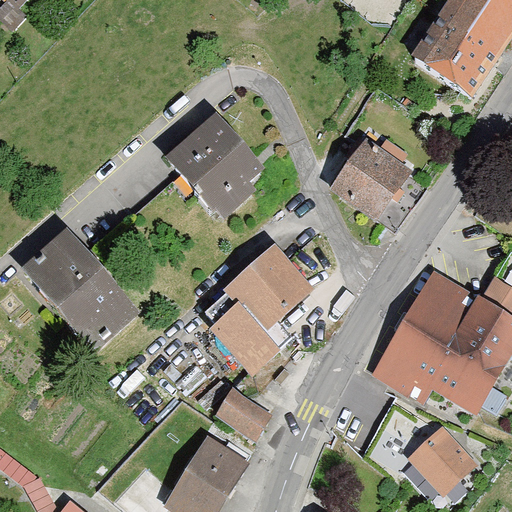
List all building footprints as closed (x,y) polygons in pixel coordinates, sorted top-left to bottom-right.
[(511,0),(450,0),(408,63),(470,104),(511,41),(511,0)] [(0,25),(12,37),(28,20),(9,3),(0,12),(0,25)] [(262,177),(210,120),(162,164),(222,229),(256,198),(248,189),(262,177)] [(362,146),(328,197),(375,228),(410,177),(362,146)] [(62,237),(17,275),(91,361),(135,324),(62,237)] [(277,329),(312,297),(275,255),(224,301),(225,303),(206,319),(218,333),(212,339),(249,381),(291,344),(277,329)] [(433,276),(374,379),(425,408),(434,393),(480,419),(511,363),(511,291),(494,281),(482,303),(433,276)] [(229,395),(214,422),(254,446),(270,419),(229,395)] [(443,432),(408,463),(443,502),(478,471),(443,432)] [(218,511),(246,467),(205,442),(162,511),(163,511),(218,511)] [(56,511),(40,482),(0,452),(0,475),(22,492),(35,511),(75,511),(70,508),(67,511),(56,511)]
